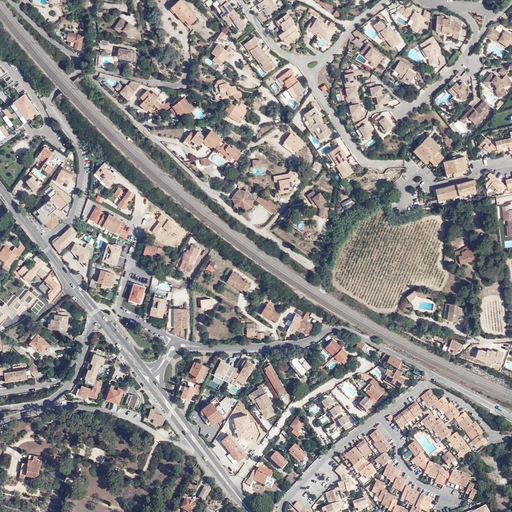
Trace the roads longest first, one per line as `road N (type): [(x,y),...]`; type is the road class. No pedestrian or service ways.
road 1 (tertiary): [(511,417),(342,327),(279,345),(168,344)]
road 2 (tertiary): [(11,0),(82,68),(49,101),(79,150),(77,197),(70,219),(41,241)]
road 3 (residential): [(282,511),(329,451),(426,383),(464,403),(494,436)]
road 4 (residential): [(231,488),(293,409),(361,368)]
road 5 (residential): [(43,406),(92,408),(179,444),(194,439)]
road 6 (residential): [(314,79),(368,162),(404,162)]
